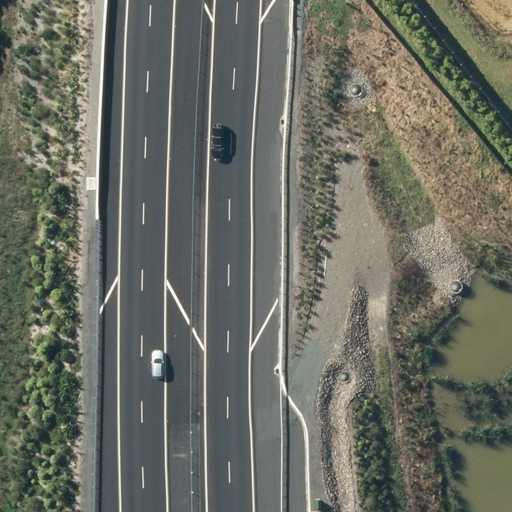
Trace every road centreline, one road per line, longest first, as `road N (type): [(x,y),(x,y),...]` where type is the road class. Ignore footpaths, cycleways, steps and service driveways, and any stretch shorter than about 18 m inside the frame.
road 1 (motorway): [(147,511),(141,330),(153,0)]
road 2 (motorway): [(239,0),(228,342),(234,511)]
road 3 (track): [(301,387),(338,319),(353,265),(356,176)]
